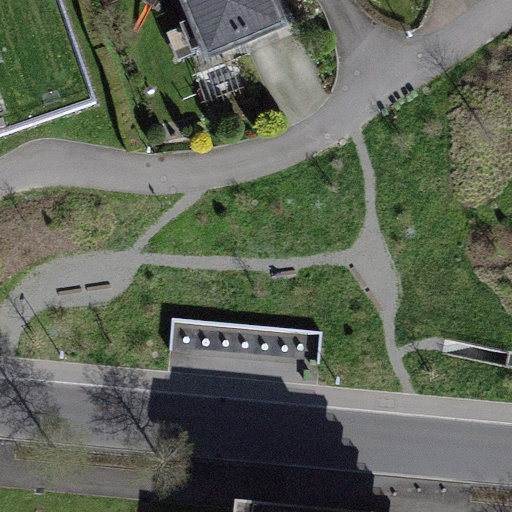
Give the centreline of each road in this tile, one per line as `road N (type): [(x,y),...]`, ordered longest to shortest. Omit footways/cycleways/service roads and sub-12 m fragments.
road 1 (residential): [(0,179),(69,167),(175,181),(295,144),(508,0)]
road 2 (residential): [(511,461),(0,406)]
